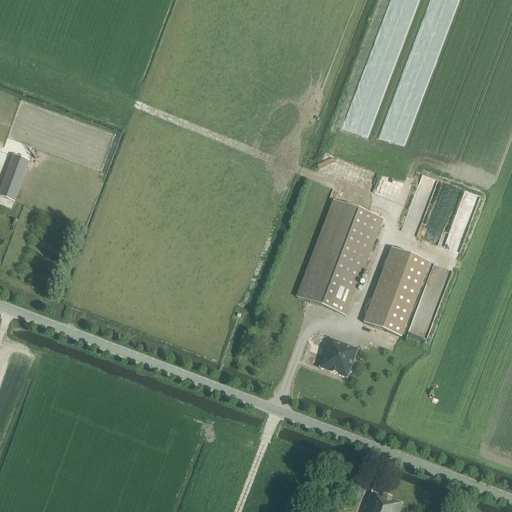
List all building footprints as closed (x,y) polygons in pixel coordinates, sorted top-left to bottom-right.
[(12,157),(14,158),(0,195),(0,196),(15,202),(29,163),(13,156),(12,157)] [(420,185),(404,226),(416,231),(432,190),(420,185)] [(459,252),(480,190),(465,185),(444,246),(459,252)] [(346,318),(382,221),(335,203),(299,300),(346,318)] [(424,238),(440,240),(441,231),(426,229),(424,238)] [(401,339),(430,264),(392,250),(364,325),(401,339)] [(331,341),(320,369),(348,379),(359,351),(331,341)] [(400,511),(403,504),(372,492),(364,511),(400,511)]
